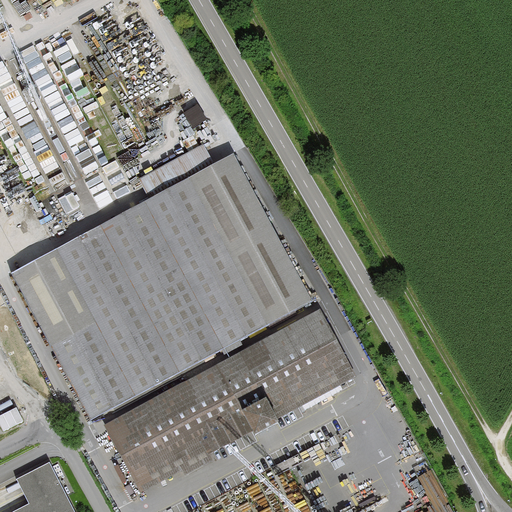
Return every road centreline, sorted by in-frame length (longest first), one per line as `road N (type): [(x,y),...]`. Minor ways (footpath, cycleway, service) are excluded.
road 1 (primary): [(474,477),(202,0)]
road 2 (track): [(498,447),(245,0)]
road 3 (unknown): [(0,263),(229,139)]
road 4 (residential): [(101,511),(62,439),(36,433),(0,450)]
